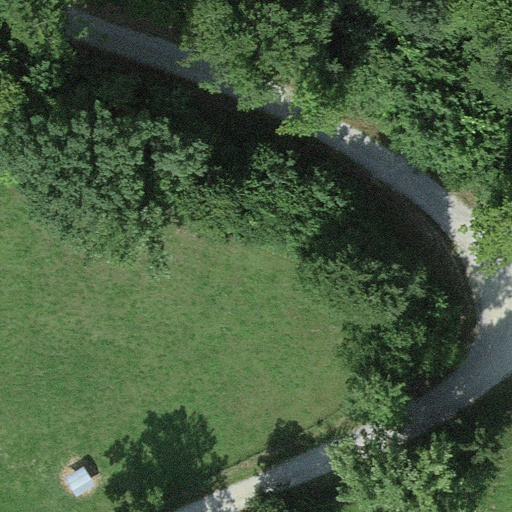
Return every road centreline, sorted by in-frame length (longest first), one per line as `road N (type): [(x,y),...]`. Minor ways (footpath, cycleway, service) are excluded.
road 1 (track): [(0,5),(236,80),(387,164),(511,262)]
road 2 (track): [(511,335),(492,363),(388,428),(198,511)]
